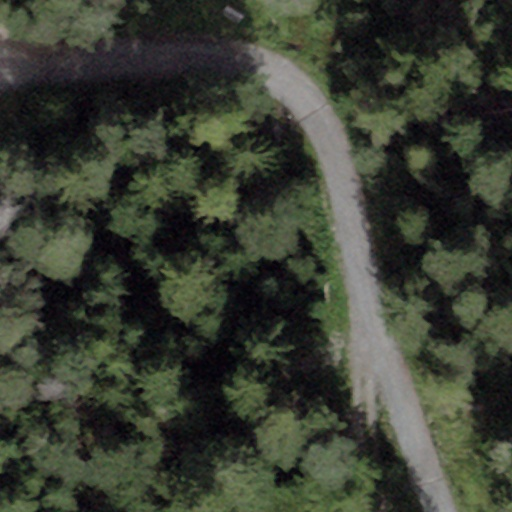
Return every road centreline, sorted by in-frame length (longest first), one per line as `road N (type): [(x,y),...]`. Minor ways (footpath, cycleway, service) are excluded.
road 1 (track): [(443,511),(364,300),(355,233),(322,131),(223,57),(0,67)]
road 2 (track): [(364,300),(370,511)]
